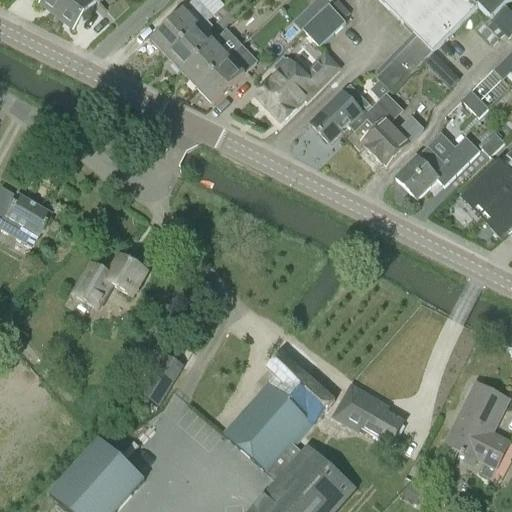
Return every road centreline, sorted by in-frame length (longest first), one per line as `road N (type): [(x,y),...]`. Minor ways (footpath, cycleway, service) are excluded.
road 1 (tertiary): [(511,288),(189,125)]
road 2 (unknown): [(153,181),(232,292),(234,317),(156,489)]
road 3 (residential): [(189,125),(160,177),(141,183),(90,162),(0,100)]
